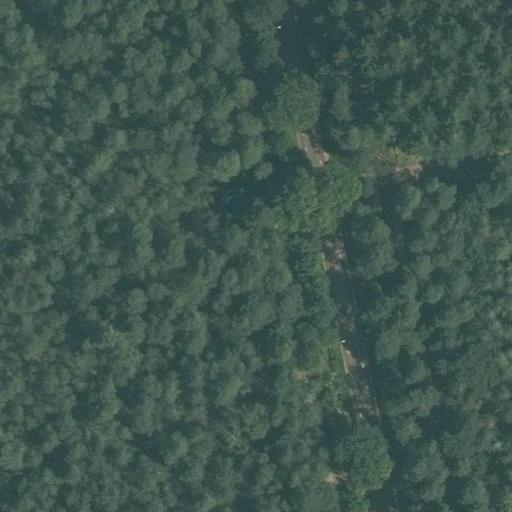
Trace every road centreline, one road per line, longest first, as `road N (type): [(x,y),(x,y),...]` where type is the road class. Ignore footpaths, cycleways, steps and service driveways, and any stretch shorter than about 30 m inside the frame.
road 1 (secondary): [(385,511),(279,0)]
road 2 (track): [(452,511),(395,230),(406,175)]
road 3 (track): [(337,511),(272,195)]
